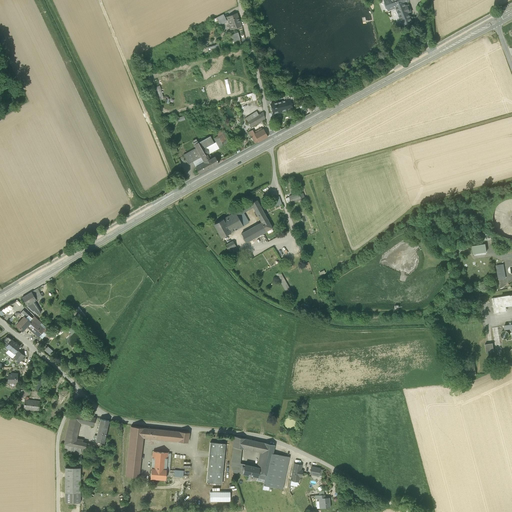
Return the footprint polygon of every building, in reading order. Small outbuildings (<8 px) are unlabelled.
[(399,15),(403,25),(407,24),(407,25),(409,24),(408,23),(412,22),(408,12),(410,12),(408,6),(406,7),(404,3),(410,1),(409,0),(384,0),(388,11),(396,8),(398,11),(397,12),(398,15),(399,15)] [(228,19),(233,30),(241,27),(236,15),(228,19)] [(232,42),(232,43),(234,42),(240,40),(238,33),(230,36),(232,42)] [(208,48),(210,55),(221,52),(219,44),(208,48)] [(160,85),(154,87),(158,101),(164,99),(160,85)] [(290,99),(291,103),(295,102),(293,94),(283,97),(284,101),(290,99)] [(272,111),(273,114),(292,109),(291,103),(290,99),(284,101),(270,104),(272,108),(271,109),(271,110),(272,111)] [(246,118),(251,127),(265,119),(263,112),(258,115),(256,112),(246,118)] [(258,142),(267,137),(263,129),(262,130),(261,128),(255,131),(256,133),(255,134),(254,134),(258,142)] [(223,129),(210,136),(214,143),(216,142),(219,148),(230,142),(223,129)] [(248,132),(255,144),(258,142),(254,134),(255,134),(252,130),(248,132)] [(209,153),(219,148),(216,142),(214,143),(210,136),(198,142),(205,156),(209,153)] [(208,169),(212,167),(207,160),(205,156),(198,142),(194,144),(194,145),(196,148),(201,157),(204,163),(208,169)] [(183,155),(188,164),(192,162),(201,157),(196,148),(183,155)] [(214,156),(210,158),(207,160),(212,167),(219,163),(218,163),(214,156)] [(201,157),(192,162),(195,167),(204,163),(201,157)] [(199,174),(208,169),(204,163),(195,167),(199,174)] [(291,203),(301,199),(299,194),(299,193),(289,197),(291,202),(291,203)] [(279,196),(272,199),(275,206),(282,204),(279,196)] [(506,200),(502,202),(498,205),(495,209),(493,214),(492,220),(493,223),(494,226),(496,231),(500,235),(505,238),(510,239),(511,239),(511,199),(510,199),(506,200)] [(252,208),(253,207),(259,204),(257,200),(247,205),(249,210),(250,209),(252,208)] [(261,208),(259,204),(253,207),(255,212),(261,208)] [(223,219),(230,233),(243,226),(237,216),(243,213),(249,210),(247,205),(223,219)] [(272,228),(261,208),(255,212),(261,222),(266,231),(267,231),(271,229),(272,228)] [(249,223),(243,213),(237,216),(243,226),(249,223)] [(214,224),(221,238),(230,233),(223,219),(214,224)] [(241,233),(246,242),(263,233),(266,231),(261,222),(259,224),(241,233)] [(225,245),(229,253),(237,249),(233,241),(225,245)] [(472,246),(474,254),(486,252),(485,244),(472,246)] [(496,266),(499,279),(505,278),(503,265),(496,266)] [(294,296),(280,272),(276,275),(290,299),(294,296)] [(31,292),(35,297),(40,294),(37,289),(31,292)] [(22,298),(27,306),(31,303),(36,300),(35,297),(31,292),(22,298)] [(511,295),(492,298),(494,314),(506,312),(505,306),(511,304),(511,295)] [(27,306),(36,315),(39,313),(34,306),(31,303),(27,306)] [(78,307),(75,309),(82,318),(86,316),(78,307)] [(82,318),(75,309),(72,312),(79,321),(82,318)] [(27,318),(28,320),(30,317),(23,310),(20,314),(24,317),(26,319),(27,318)] [(31,319),(38,325),(41,323),(34,316),(31,319)] [(22,331),(29,324),(30,322),(29,322),(26,319),(24,317),(16,325),(18,326),(18,327),(22,331)] [(31,319),(29,322),(30,322),(29,324),(30,324),(28,327),(28,328),(35,333),(35,334),(35,335),(36,336),(37,336),(38,337),(39,336),(43,331),(46,334),(50,337),(53,334),(46,327),(44,330),(38,325),(31,319)] [(72,322),(65,327),(71,335),(78,329),(72,322)] [(492,328),(496,355),(502,354),(501,352),(503,352),(502,349),(501,349),(500,346),(502,345),(501,344),(500,344),(500,341),(501,340),(501,339),(499,339),(499,336),(500,336),(500,334),(499,335),(498,331),(499,331),(499,330),(501,330),(501,327),(492,328)] [(61,333),(57,328),(52,332),(56,337),(61,333)] [(504,339),(505,339),(506,339),(508,338),(508,337),(509,335),(509,334),(508,333),(507,331),(506,331),(505,331),(503,331),(502,332),(501,333),(501,334),(501,336),(501,337),(502,338),(504,339)] [(20,347),(12,340),(9,344),(7,344),(6,346),(6,348),(8,350),(8,349),(9,349),(14,353),(20,347)] [(485,345),(486,353),(494,352),(493,343),(485,345)] [(53,351),(47,346),(44,350),(49,354),(53,351)] [(16,355),(14,353),(9,349),(8,349),(6,353),(12,359),(14,357),(16,355)] [(17,360),(19,361),(24,356),(18,352),(16,355),(14,357),(17,360)] [(462,371),(475,369),(474,362),(459,365),(460,371),(462,370),(462,371)] [(476,375),(475,369),(462,371),(463,377),(476,375)] [(8,383),(17,383),(18,374),(14,374),(13,375),(8,375),(8,383)] [(24,409),(39,411),(40,402),(24,400),(24,409)] [(64,445),(81,448),(86,449),(87,444),(87,443),(76,441),(80,423),(85,424),(87,416),(71,413),(64,445)] [(286,430),(289,431),(292,430),(295,427),(296,424),(295,421),(292,419),(289,418),(286,419),(284,421),(283,424),(284,427),(286,430)] [(97,432),(106,434),(109,421),(100,419),(97,432)] [(125,476),(139,477),(141,452),(144,453),(145,443),(142,443),(143,438),(187,443),(189,433),(131,426),(125,476)] [(97,432),(97,436),(96,438),(95,441),(101,442),(104,443),(106,434),(97,432)] [(244,449),(256,451),(258,442),(234,436),(233,447),(242,449),(244,449)] [(206,483),(222,484),(225,444),(210,442),(206,483)] [(263,485),(283,489),(289,457),(273,454),(274,445),(262,442),(260,452),(262,453),(259,468),(257,477),(257,481),(264,482),(263,485)] [(80,454),(81,448),(64,445),(63,451),(80,454)] [(233,472),(243,474),(245,465),(240,464),(242,449),(233,447),(231,466),(233,472)] [(150,478),(165,480),(166,467),(167,453),(153,452),(150,478)] [(291,480),(298,482),(299,476),(301,477),(302,471),(300,470),(301,465),(294,464),(291,480)] [(243,474),(257,477),(259,468),(245,465),(243,474)] [(309,474),(317,476),(318,469),(311,467),(309,474)] [(65,468),(65,493),(80,493),(80,468),(65,468)] [(80,503),(80,493),(65,493),(65,503),(80,503)] [(321,508),(330,508),(330,507),(329,498),(322,498),(322,495),(315,496),(316,499),(319,499),(319,502),(320,502),(321,508)]
